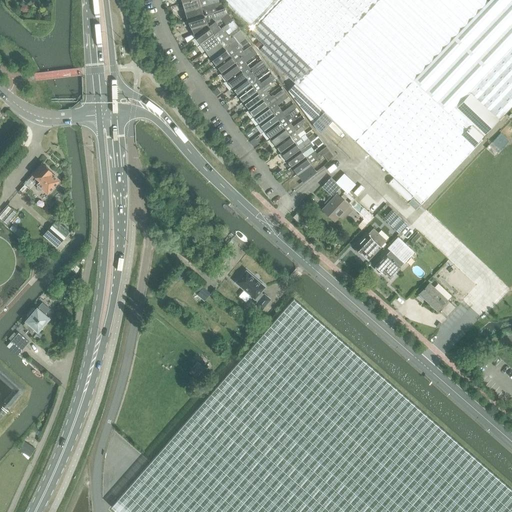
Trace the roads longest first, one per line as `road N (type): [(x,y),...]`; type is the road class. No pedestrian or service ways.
road 1 (unclassified): [(9,511),(57,399),(86,277),(94,222),(83,115)]
road 2 (unclassified): [(99,511),(97,465),(151,234),(130,140)]
road 3 (tertiary): [(511,443),(265,227)]
road 4 (residential): [(277,214),(288,200),(183,64),(154,0)]
road 5 (primary): [(96,110),(105,205),(94,351)]
road 6 (primary): [(94,351),(119,242),(113,113)]
road 7 (primary): [(30,511),(94,351)]
road 8 (tertiary): [(265,227),(156,113)]
